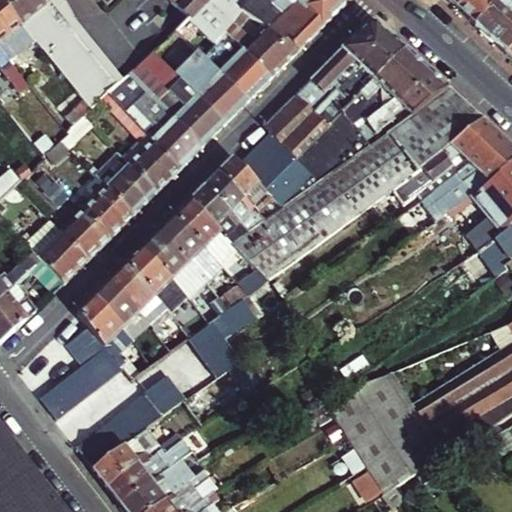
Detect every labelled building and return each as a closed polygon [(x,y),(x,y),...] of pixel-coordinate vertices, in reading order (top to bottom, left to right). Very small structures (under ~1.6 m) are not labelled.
[(34,43),(0,0),(0,52),(9,63),(34,43)] [(41,0),(0,0),(34,43),(88,112),(108,94),(115,88),(92,57),(89,60),(44,4),(41,0)] [(244,5),(248,0),(176,0),(173,3),(189,18),(201,7),(224,30),(226,28),(238,12),(244,5)] [(277,1),(277,0),(248,0),(244,5),(258,20),(261,16),(277,1)] [(344,3),(344,0),(313,0),(294,19),(290,14),(271,34),(291,56),(344,3)] [(294,19),(313,0),(277,0),(277,1),(290,14),(294,19)] [(461,0),(455,7),(475,25),(497,0),(461,0)] [(511,58),(511,0),(497,0),(475,25),(487,36),(511,58)] [(55,11),(48,1),(44,4),(89,60),(92,57),(65,23),(70,19),(60,6),(55,11)] [(224,30),(201,7),(189,18),(214,41),(224,30)] [(235,33),(244,15),(238,12),(226,28),(235,33)] [(266,22),(261,16),(258,20),(263,25),(266,22)] [(179,28),(176,31),(210,62),(247,100),(270,78),(242,49),(224,30),(214,41),(189,18),(179,28)] [(390,36),(378,25),(364,24),(293,96),(311,114),(390,36)] [(271,34),(264,27),(242,49),(270,78),(291,56),(271,34)] [(210,62),(176,31),(152,53),(182,81),(197,96),(224,124),(247,100),(210,62)] [(390,36),(311,114),(327,128),(328,127),(364,91),(405,50),(390,36)] [(396,102),(433,75),(405,50),(364,91),(378,112),(394,100),(396,102)] [(182,81),(152,53),(129,74),(153,98),(174,118),(186,107),(197,96),(182,81)] [(129,74),(115,88),(108,94),(132,119),(136,114),(153,98),(129,74)] [(368,146),(449,89),(433,75),(396,102),(394,100),(378,112),(361,126),(364,130),(359,133),(368,146)] [(46,92),(60,81),(55,76),(41,87),(46,92)] [(411,174),(483,120),(449,89),(368,146),(334,169),(280,207),(272,212),(262,220),(260,221),(282,252),(291,263),(411,174)] [(378,112),(364,91),(328,127),(336,142),(326,150),(334,162),(331,165),(334,169),(368,146),(359,133),(364,130),(361,126),(378,112)] [(197,96),(186,107),(174,118),(202,146),(224,124),(197,96)] [(327,128),(311,114),(293,96),(263,126),(270,133),(295,159),(327,128)] [(61,105),(74,123),(86,115),(73,97),(61,105)] [(141,119),(136,114),(132,119),(136,123),(141,119)] [(174,118),(162,131),(153,140),(180,168),(202,146),(174,118)] [(136,123),(132,119),(128,123),(132,127),(136,123)] [(467,164),(462,159),(470,153),(474,155),(500,135),(483,120),(411,174),(426,194),(467,164)] [(153,140),(162,131),(155,123),(146,133),(153,140)] [(295,159),(270,133),(260,143),(285,169),(295,159)] [(470,192),(511,160),(511,145),(500,135),(474,155),(470,153),(462,159),(467,164),(426,194),(440,213),(453,204),(470,192)] [(129,164),(147,146),(139,139),(122,156),(129,164)] [(153,140),(147,146),(129,164),(157,191),(180,168),(153,140)] [(285,169),(260,143),(249,154),(275,179),(285,169)] [(275,179),(249,154),(239,164),(264,190),(275,179)] [(239,164),(232,157),(217,171),(254,211),(263,203),(272,212),(280,207),(264,190),(239,164)] [(511,225),(511,160),(470,192),(501,234),(511,225)] [(46,173),(51,168),(46,164),(41,169),(46,173)] [(157,191),(129,164),(107,187),(134,214),(157,191)] [(37,173),(52,187),(46,193),(61,207),(70,197),(46,173),(41,169),(37,173)] [(254,211),(217,171),(204,185),(246,231),(260,221),(262,220),(254,211)] [(246,231),(204,185),(189,200),(221,232),(225,237),(234,229),(239,236),(241,234),(246,231)] [(134,214),(107,187),(84,210),(111,237),(134,214)] [(29,202),(19,192),(16,190),(0,206),(0,219),(1,221),(6,226),(29,202)] [(221,232),(189,200),(173,216),(204,249),(221,232)] [(88,261),(111,237),(84,210),(61,234),(88,261)] [(204,249),(173,216),(156,233),(187,266),(195,274),(212,258),(204,249)] [(1,221),(0,221),(0,240),(12,231),(6,226),(1,221)] [(29,261),(37,269),(43,262),(65,284),(88,261),(61,234),(48,222),(25,245),(33,253),(27,259),(29,261)] [(511,225),(501,234),(496,237),(511,260),(511,225)] [(187,266),(156,233),(141,248),(171,281),(187,266)] [(241,234),(239,236),(230,242),(256,268),(265,260),(241,234)] [(171,281),(141,248),(125,265),(155,297),(171,281)] [(290,264),(291,263),(282,252),(257,270),(267,280),(290,264)] [(3,278),(0,280),(0,301),(9,295),(19,285),(32,273),(37,269),(29,261),(7,282),(3,278)] [(43,262),(37,269),(32,273),(52,295),(64,284),(65,284),(43,262)] [(155,297),(125,265),(108,281),(138,315),(155,297)] [(248,295),(267,280),(257,270),(238,284),(248,295)] [(138,315),(108,281),(92,297),(129,340),(146,323),(138,315)] [(246,297),(248,295),(238,284),(218,299),(228,310),(246,297)] [(28,295),(19,285),(9,295),(0,301),(0,343),(38,308),(28,295)] [(92,297),(76,313),(77,315),(89,329),(97,338),(104,348),(115,338),(128,354),(135,347),(129,340),(92,297)] [(210,324),(220,337),(224,341),(259,313),(246,297),(228,310),(210,324)] [(210,324),(228,310),(218,299),(200,313),(210,324)] [(192,337),(210,324),(200,313),(182,326),(192,337)] [(192,337),(187,341),(197,354),(208,367),(217,379),(226,372),(240,361),(230,350),(224,341),(220,337),(210,324),(192,337)] [(187,341),(192,337),(182,326),(161,342),(171,352),(187,341)] [(69,345),(77,355),(85,365),(73,375),(62,384),(51,393),(42,400),(59,423),(69,415),(79,406),(91,397),(102,388),(113,379),(123,371),(104,348),(97,338),(89,329),(69,345)] [(511,339),(497,349),(509,368),(511,366),(511,339)] [(152,366),(171,352),(161,342),(143,355),(152,366)] [(406,403),(440,455),(480,430),(511,409),(511,366),(509,368),(497,349),(406,403)] [(191,421),(212,405),(215,409),(240,391),(226,372),(217,379),(185,402),(180,406),(191,421)] [(413,473),(436,458),(440,455),(406,403),(387,373),(322,403),(334,423),(346,442),(347,445),(363,468),(380,494),(391,487),(413,473)] [(176,391),(167,381),(147,396),(151,400),(148,402),(153,409),(161,420),(174,410),(180,406),(185,402),(176,391)] [(148,402),(145,399),(135,407),(151,428),(161,420),(153,409),(148,402)] [(151,428),(135,407),(122,416),(139,437),(141,436),(151,428)] [(174,410),(161,420),(168,429),(181,419),(174,410)] [(139,437),(122,416),(112,424),(128,445),(139,437)] [(128,445),(112,424),(102,432),(118,453),(128,445)] [(0,511),(63,511),(0,429),(0,511)] [(118,453),(102,432),(90,440),(107,461),(118,453)] [(141,436),(139,437),(128,445),(118,453),(107,461),(96,470),(110,488),(156,454),(160,459),(169,451),(176,446),(170,439),(154,451),(141,436)] [(107,461),(90,440),(80,449),(96,470),(107,461)] [(169,451),(160,459),(156,454),(110,488),(123,506),(179,464),(169,451)] [(128,511),(152,511),(193,481),(179,464),(123,506),(128,511)] [(193,481),(152,511),(191,511),(201,505),(193,496),(210,482),(203,473),(193,481)] [(228,485),(219,475),(210,482),(193,496),(201,505),(217,492),(219,491),(228,485)] [(201,505),(191,511),(207,511),(223,499),(217,492),(201,505)]
